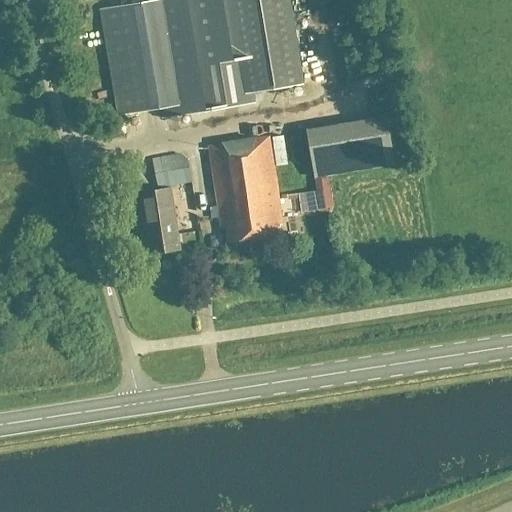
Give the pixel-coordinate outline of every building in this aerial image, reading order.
[(167,0),(99,11),(117,118),(159,111),(161,120),(254,104),(252,93),(243,95),(241,81),(226,0),(167,0)] [(288,0),(226,0),(241,81),(243,95),(252,93),(261,92),(303,85),(288,0)] [(361,32),(359,0),(320,0),(322,34),(361,32)] [(114,137),(125,135),(122,121),(111,123),(114,137)] [(280,237),(278,226),(281,226),(268,138),(207,147),(220,231),(224,230),(226,244),(280,237)] [(157,192),(191,185),(183,154),(150,162),(157,192)] [(315,195),(311,196),(314,211),(331,208),(325,180),(313,182),(315,195)] [(180,251),(172,207),(169,190),(135,196),(132,199),(134,213),(138,214),(141,214),(149,257),(180,251)]
